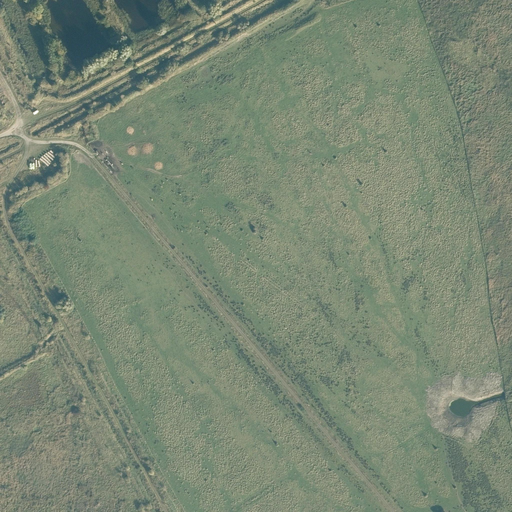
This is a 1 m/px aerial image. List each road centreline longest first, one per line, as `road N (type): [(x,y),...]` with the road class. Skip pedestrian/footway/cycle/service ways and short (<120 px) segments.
road 1 (track): [(393,511),(95,161),(71,145),(24,137)]
road 2 (track): [(16,124),(28,148),(6,186),(12,229),(166,511)]
road 3 (track): [(16,124),(247,0)]
